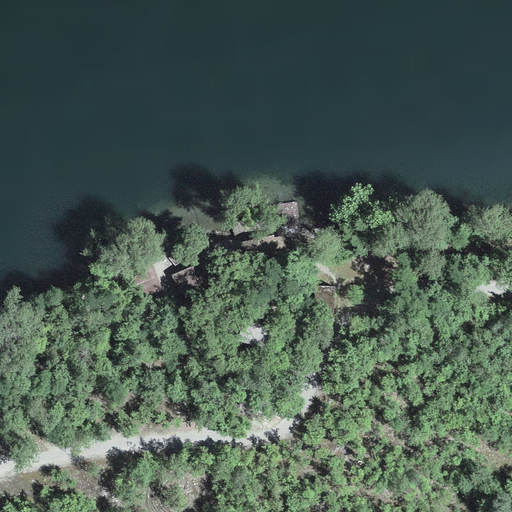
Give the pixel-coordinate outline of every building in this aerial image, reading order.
[(273,235),(239,243),(247,273),(289,262),(283,236),(274,238),(273,235)] [(500,250),(488,251),(489,259),(501,258),(500,250)] [(207,260),(171,275),(183,304),(200,297),(195,286),(214,277),(207,260)] [(333,286),(315,286),(315,319),(333,319),(333,286)] [(268,325),(241,320),(236,342),(264,348),(268,325)]
